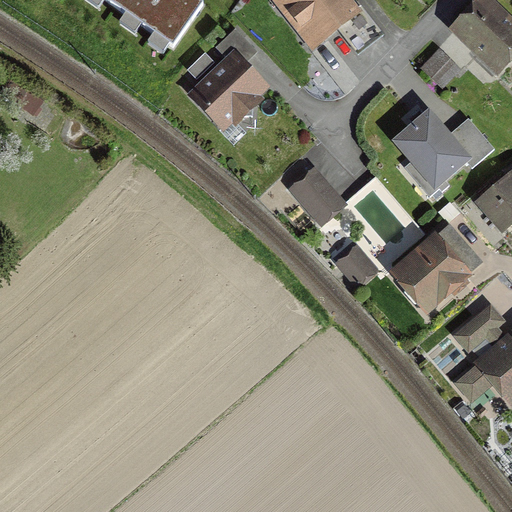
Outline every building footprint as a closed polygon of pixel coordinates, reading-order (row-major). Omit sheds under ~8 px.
[(203,5),(195,0),(103,0),(173,48),(203,5)] [(344,0),(279,0),(312,43),(353,12),(344,0)] [(511,27),(484,0),(455,29),(497,70),(511,54),(511,27)] [(236,31),(218,48),(229,59),(193,93),(225,127),(267,87),(245,64),(256,53),(236,31)] [(441,52),(422,71),(439,88),(458,69),(441,52)] [(446,138),(429,118),(399,143),(442,192),(449,186),(442,178),(464,159),(472,168),(494,149),(468,119),(446,138)] [(511,170),(477,200),(503,230),(511,222),(511,170)] [(315,172),(293,190),(321,223),(343,206),(315,172)] [(449,227),(395,271),(427,309),(480,265),(449,227)] [(354,250),(337,264),(357,287),(374,273),(354,250)] [(491,309),(459,336),(470,349),(502,322),(491,309)] [(511,339),(482,364),(457,383),(470,399),(497,378),(511,395),(511,339)]
